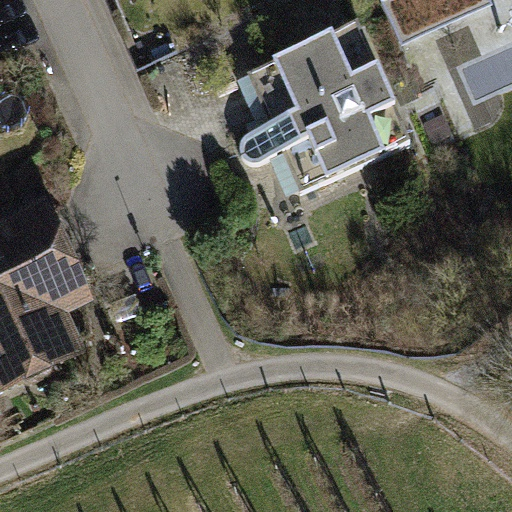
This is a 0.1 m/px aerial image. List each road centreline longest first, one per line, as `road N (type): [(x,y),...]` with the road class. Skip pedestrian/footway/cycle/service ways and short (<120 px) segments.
road 1 (track): [(0,468),(229,380),(304,367),(367,370),(427,385),(511,434)]
road 2 (residential): [(67,0),(167,240)]
